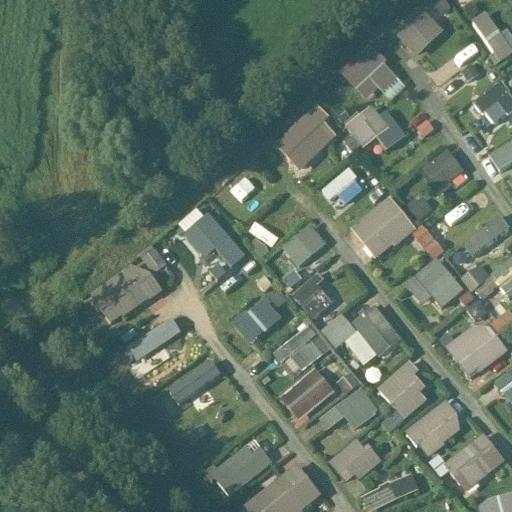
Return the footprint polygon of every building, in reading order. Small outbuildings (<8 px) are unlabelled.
[(421,59),(448,32),(425,8),(397,35),(421,59)] [(502,64),(511,57),(511,31),(511,30),(504,34),(490,12),(474,23),(502,64)] [(382,89),(393,101),(410,86),(373,45),(343,72),(369,101),(382,89)] [(478,100),(497,128),(511,119),(511,120),(511,91),(505,82),(478,100)] [(345,132),(362,152),(380,136),(392,151),(408,137),(379,102),(345,132)] [(278,145),(305,173),(341,138),(328,125),(334,119),(320,104),(278,145)] [(511,144),(493,153),(502,172),(511,167),(511,144)] [(443,195),(470,173),(451,149),(423,172),(443,195)] [(323,192),(340,214),(370,191),(352,169),(323,192)] [(250,175),(225,203),(243,220),(269,191),(250,175)] [(355,228),(380,262),(416,235),(436,261),(447,252),(427,226),(420,231),(395,198),(355,228)] [(221,258),(239,241),(208,209),(190,226),(221,258)] [(269,255),(294,233),(272,209),(248,231),(269,255)] [(476,258),(511,230),(511,226),(504,216),(466,244),(476,258)] [(315,226),(286,250),(302,269),(331,245),(315,226)] [(159,249),(92,294),(115,328),(167,292),(158,278),(172,269),(159,249)] [(445,310),(468,291),(441,259),(409,286),(428,307),(436,300),(445,310)] [(511,261),(494,276),(510,297),(511,295),(511,261)] [(485,265),(464,278),(475,295),(495,282),(485,265)] [(294,289),(305,280),(298,271),(286,279),(294,289)] [(336,304),(322,286),(328,281),(322,273),(294,294),(315,320),(336,304)] [(202,299),(222,327),(244,312),(224,284),(202,299)] [(255,346),(286,319),(269,300),(238,326),(255,346)] [(369,370),(406,340),(378,306),(355,325),(346,314),(324,331),(340,350),(348,344),(369,370)] [(493,326),(507,342),(511,337),(511,311),(493,326)] [(488,322),(450,351),(474,382),(511,353),(488,322)] [(309,325),(277,355),(299,379),(332,349),(309,325)] [(419,378),(424,373),(412,361),(380,391),(407,420),(435,394),(419,378)] [(282,399),(303,423),(339,392),(319,368),(282,399)] [(511,372),(497,385),(511,403),(511,372)] [(331,432),(349,418),(359,432),(384,413),(365,388),(322,420),(331,432)] [(431,460),(469,429),(448,402),(410,433),(431,460)] [(491,436),(445,465),(465,495),(510,467),(491,436)] [(332,464),(354,489),(384,463),(362,438),(332,464)] [(215,475),(234,498),(277,462),(258,439),(215,475)] [(250,511),(308,511),(327,497),(300,465),(248,509),(250,511)] [(415,475),(364,498),(370,511),(376,511),(422,492),(415,475)] [(482,511),(511,511),(511,495),(480,505),(482,511)] [(453,511),(451,500),(408,510),(408,511),(453,511)]
